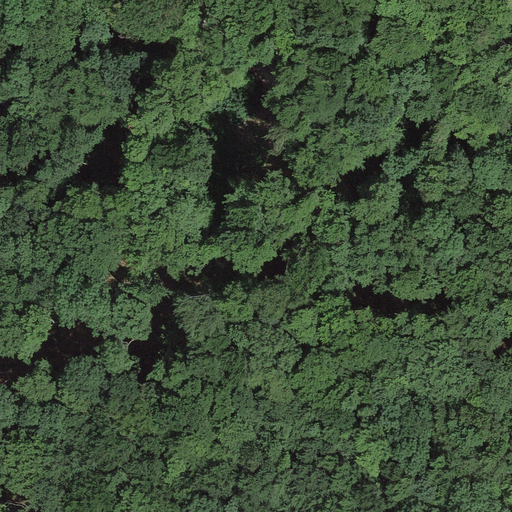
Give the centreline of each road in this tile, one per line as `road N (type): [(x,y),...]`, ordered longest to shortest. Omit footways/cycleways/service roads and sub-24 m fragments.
road 1 (track): [(511,481),(276,79),(252,49),(161,0)]
road 2 (track): [(304,0),(511,139)]
